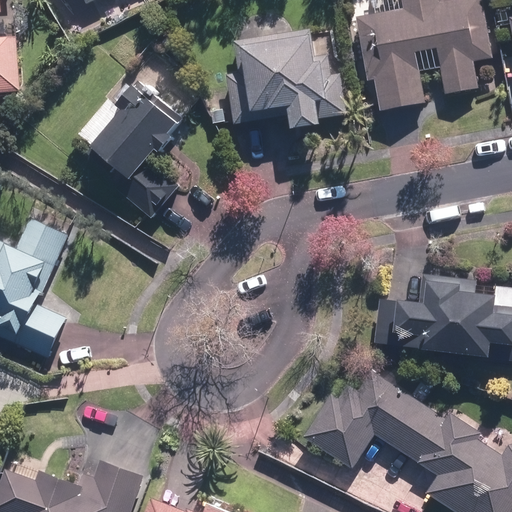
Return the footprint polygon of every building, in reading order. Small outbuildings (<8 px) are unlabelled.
[(6,0),(0,0),(0,93),(24,93),(22,32),(8,32),(6,0)] [(445,67),(450,93),(485,87),(480,58),(497,56),(487,0),(406,0),(408,5),(363,14),(374,80),(381,80),(385,106),(430,99),(425,70),(445,67)] [(331,59),(327,26),(290,30),(288,12),(236,19),(243,70),(233,71),(239,122),(296,115),(297,128),(332,123),(331,115),(353,113),(346,57),(331,59)] [(138,87),(120,72),(105,90),(115,97),(77,142),(90,153),(122,180),(116,187),(156,221),(183,181),(161,166),(196,115),(146,76),(138,87)] [(50,290),(81,222),(37,200),(15,243),(0,236),(0,331),(56,360),(81,309),(50,290)] [(428,298),(408,298),(384,297),(381,348),(406,349),(499,355),(501,338),(511,339),(511,306),(505,306),(506,289),(482,288),(482,276),(429,273),(428,298)] [(511,511),(511,431),(490,419),(485,427),(456,409),(451,417),(375,370),(365,387),(349,378),(308,438),(357,468),(381,432),(441,472),(430,490),(464,511),(511,511)] [(135,511),(150,474),(105,457),(98,480),(48,464),(44,476),(14,467),(0,505),(0,511),(135,511)] [(261,511),(218,495),(213,508),(198,502),(196,508),(155,494),(148,511),(261,511)]
